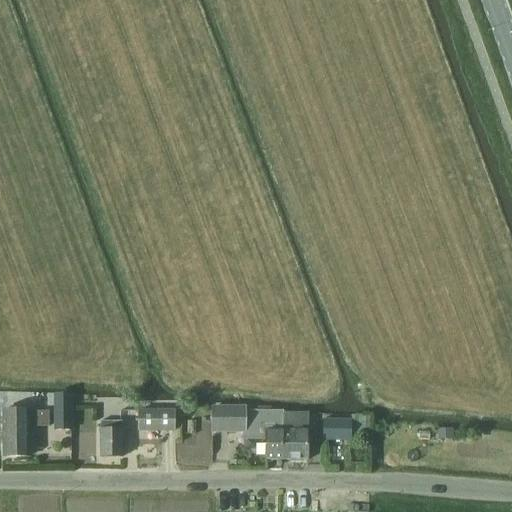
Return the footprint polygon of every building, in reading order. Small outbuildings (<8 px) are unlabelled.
[(70,399),(54,399),(54,431),(71,431),(70,399)] [(282,414),(282,412),(243,412),(243,409),(211,408),(210,430),(243,431),(243,435),(265,436),(265,461),(282,461),(282,414)] [(28,425),(48,425),(48,412),(28,412),(28,411),(18,411),(3,411),(3,457),(29,457),(28,429),(28,425)] [(172,432),(172,412),(136,411),(136,431),(172,432)] [(282,414),(282,461),(307,461),(307,414),(282,414)] [(350,441),(350,422),(323,421),(322,441),(350,441)] [(122,458),(122,422),(100,422),(99,458),(122,458)] [(437,431),(437,441),(451,441),(452,431),(437,431)]
